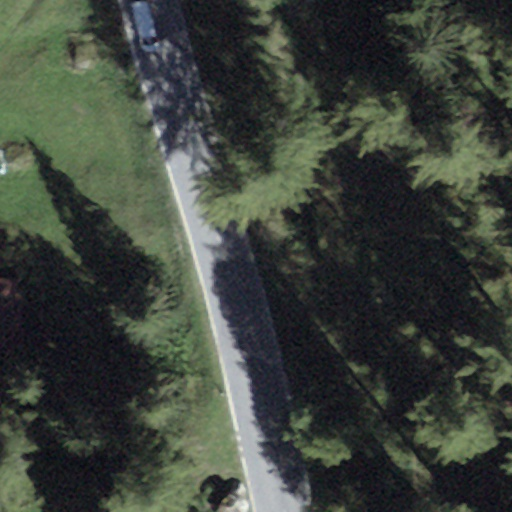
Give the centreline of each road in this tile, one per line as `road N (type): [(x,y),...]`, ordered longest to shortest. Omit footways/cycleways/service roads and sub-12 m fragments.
road 1 (track): [(511,508),(472,402),(312,106),(275,0)]
road 2 (secondary): [(151,0),(241,324),(282,511)]
road 3 (track): [(0,459),(37,460),(147,511)]
